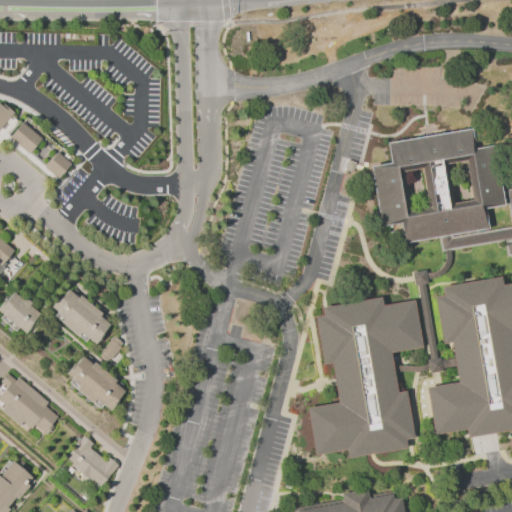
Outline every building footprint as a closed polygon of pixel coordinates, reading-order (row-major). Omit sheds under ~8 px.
[(0,102),(12,113),(0,127),(0,102)] [(21,122),(41,139),(31,152),(30,151),(27,154),(8,137),(21,122)] [(384,142),(469,128),(472,147),(492,144),(502,205),(483,208),(486,228),(450,235),(438,237),(401,243),(398,223),(377,227),(367,165),(387,162),(384,142)] [(56,151),(70,164),(65,169),(57,179),(43,167),(50,159),(49,159),(56,151)] [(511,256),(505,258),(502,242),(440,252),(438,237),(450,235),(451,236),(511,226),(506,189),(511,188),(511,256)] [(0,239),(12,250),(0,264),(0,239)] [(425,270),(427,283),(413,285),(410,273),(425,270)] [(438,287),(499,276),(501,285),(511,283),(511,330),(507,331),(511,360),(511,428),(465,437),(463,429),(432,434),(424,388),(455,382),(449,342),(439,343),(432,297),(440,296),(438,287)] [(80,294),(79,296),(95,310),(96,309),(101,313),(101,312),(107,317),(104,321),(108,324),(101,333),(102,334),(93,344),(86,339),(84,341),(77,335),(76,336),(60,323),(61,322),(53,316),(56,313),(50,307),(54,302),(55,303),(66,289),(71,293),(74,289),(80,294)] [(12,292),(22,301),(23,300),(23,299),(24,299),(24,298),(29,303),(29,304),(28,304),(27,305),(37,314),(31,322),(32,323),(23,333),(17,328),(14,331),(0,318),(0,317),(2,315),(0,313),(0,303),(4,299),(5,300),(12,292)] [(411,300),(420,348),(388,353),(395,392),(404,391),(412,438),(403,439),(405,449),(345,459),(344,450),(312,455),(304,408),(336,403),(329,363),(320,365),(312,317),(321,315),(319,308),(378,298),(380,306),(411,300)] [(110,339),(112,340),(114,337),(122,343),(119,346),(120,347),(110,360),(109,359),(106,362),(98,356),(101,353),(100,351),(110,339)] [(81,356),(91,365),(93,362),(113,379),(114,378),(121,384),(119,388),(122,391),(117,397),(120,399),(117,403),(115,402),(113,404),(114,405),(108,412),(101,406),(98,408),(91,403),(90,405),(73,391),(75,388),(68,382),(70,379),(63,373),(68,368),(69,369),(73,365),(73,366),(81,356)] [(440,358),(442,371),(427,374),(425,360),(440,358)] [(0,379),(6,373),(14,380),(17,377),(47,402),(44,406),(56,416),(49,424),(52,427),(45,435),(43,434),(41,436),(31,426),(25,433),(0,411),(0,393),(5,387),(0,382),(0,379)] [(82,436),(91,444),(88,448),(104,461),(108,457),(117,465),(108,476),(107,475),(99,486),(92,480),(89,483),(69,466),(72,463),(64,457),(82,436)] [(0,511),(0,473),(11,461),(32,479),(27,485),(28,486),(17,500),(14,497),(5,507),(9,510),(7,511),(0,511)] [(294,511),(294,510),(341,502),(339,494),(365,489),(367,498),(391,494),(391,499),(399,498),(401,511),(294,511)]
